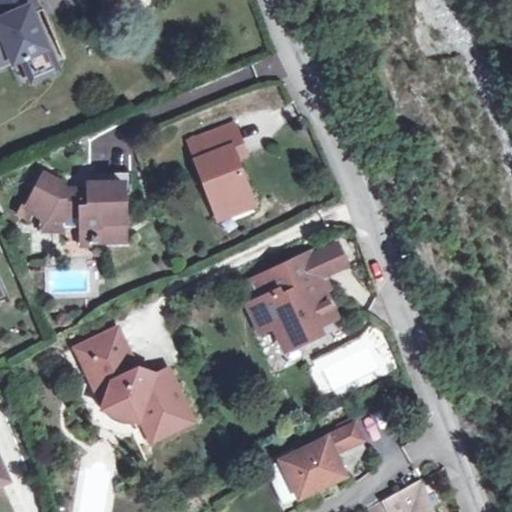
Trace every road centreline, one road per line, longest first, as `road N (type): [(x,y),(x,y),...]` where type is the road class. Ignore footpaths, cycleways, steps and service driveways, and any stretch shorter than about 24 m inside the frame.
road 1 (residential): [(272,0),(444,441)]
road 2 (residential): [(325,511),(444,441)]
